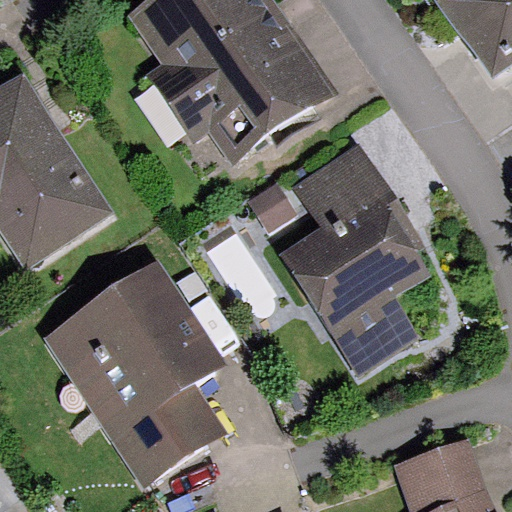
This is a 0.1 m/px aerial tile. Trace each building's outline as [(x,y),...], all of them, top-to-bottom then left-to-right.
[(338,104),(270,0),(151,0),(127,16),(164,73),(147,84),(193,155),(216,140),(235,170),(338,104)] [(511,75),(511,0),(436,0),(435,1),(494,88),(511,75)] [(24,81),(0,96),(0,227),(30,274),(114,220),(24,81)] [(408,231),(360,156),(293,198),(321,243),(286,265),(360,381),(416,345),(392,308),(439,279),(408,231)] [(226,365),(161,264),(44,339),(143,493),(227,439),(193,387),(226,365)] [(395,476),(408,511),(492,511),(470,449),(395,476)]
